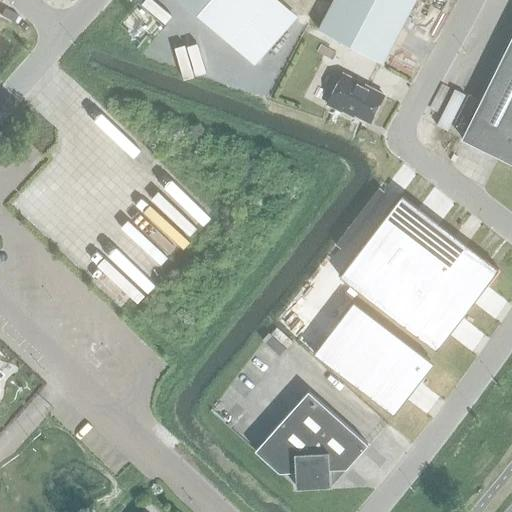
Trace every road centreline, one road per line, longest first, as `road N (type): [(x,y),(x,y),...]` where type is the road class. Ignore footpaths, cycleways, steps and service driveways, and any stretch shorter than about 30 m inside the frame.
road 1 (unclassified): [(0,303),(222,511)]
road 2 (unclassified): [(471,0),(406,117),(403,137),(409,155),(511,227)]
road 3 (unclassified): [(370,511),(511,325)]
